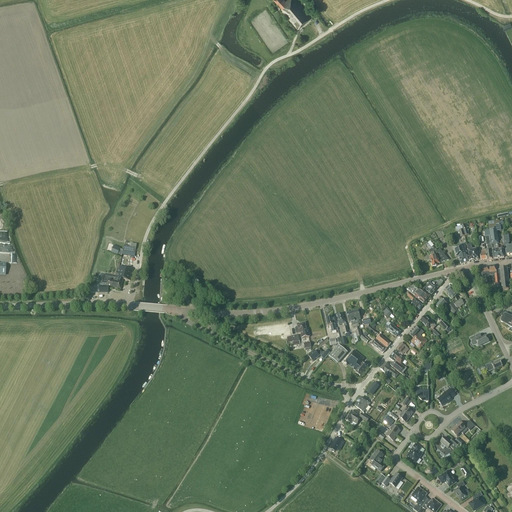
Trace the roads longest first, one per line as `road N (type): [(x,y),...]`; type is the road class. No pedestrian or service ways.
road 1 (unclassified): [(130,306),(149,227),(266,67),(384,0)]
road 2 (tertiary): [(449,271),(280,310),(176,310)]
road 3 (residential): [(176,310),(291,373),(341,386)]
road 4 (residential): [(362,385),(449,271)]
road 5 (unclassified): [(267,511),(314,465),(349,403)]
road 6 (tertiary): [(0,305),(130,306)]
road 7 (residential): [(461,511),(392,459),(412,430)]
